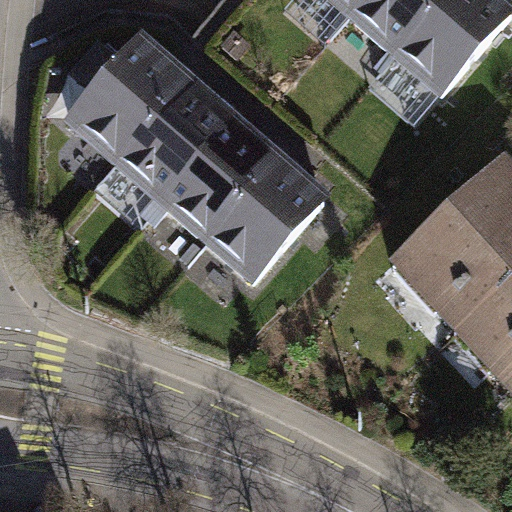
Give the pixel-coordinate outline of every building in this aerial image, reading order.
[(373,0),(297,0),(341,37),(373,0)] [(452,0),(373,0),(341,37),(387,76),(452,0)] [(511,22),(511,21),(487,0),(452,0),(387,76),(433,115),(511,22)] [(166,72),(147,55),(67,149),(113,188),(193,94),(166,72)] [(238,134),(193,94),(113,188),(158,227),(238,134)] [(284,172),(238,134),(158,227),(204,266),(284,172)] [(330,211),(284,172),(204,266),(250,305),(330,211)] [(392,283),(511,411),(511,184),(505,177),(392,283)]
